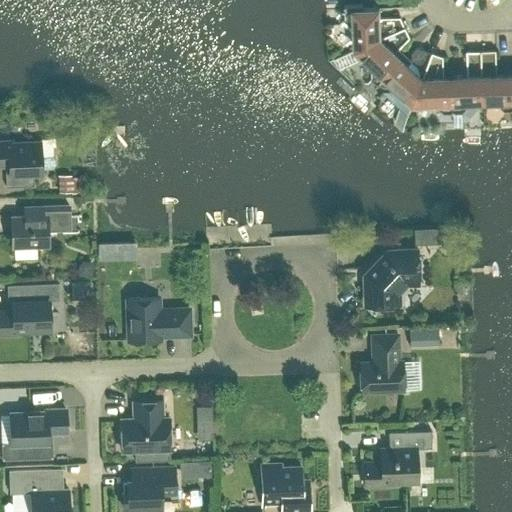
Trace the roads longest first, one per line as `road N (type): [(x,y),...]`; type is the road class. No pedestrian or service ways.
road 1 (residential): [(226,366),(223,285),(236,258),(306,256),(322,274),(331,363)]
road 2 (residential): [(331,363),(336,511)]
road 3 (residential): [(96,511),(91,371)]
road 4 (residential): [(91,371),(226,366)]
